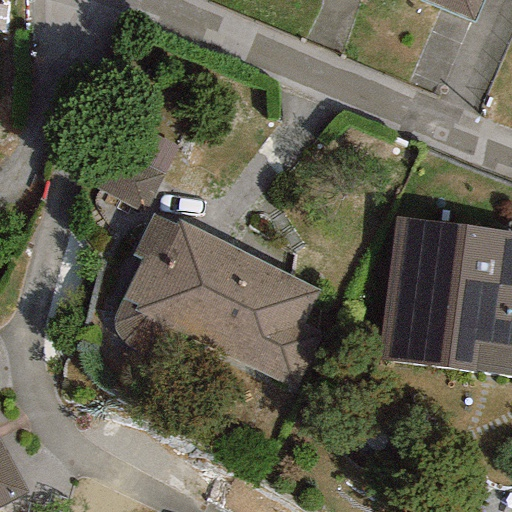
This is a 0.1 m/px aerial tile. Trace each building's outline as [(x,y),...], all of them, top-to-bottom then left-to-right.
[(481,0),(422,0),(475,21),(481,0)] [(175,149),(112,118),(80,182),(144,213),(175,149)] [(173,226),(150,214),(130,255),(140,260),(118,304),(110,321),(112,333),(119,343),(143,354),(156,354),(173,345),(182,335),(295,390),(322,334),(302,324),(319,289),(177,220),(173,226)] [(511,232),(395,219),(378,358),(511,374),(511,232)] [(0,506),(27,492),(0,442),(0,506)]
